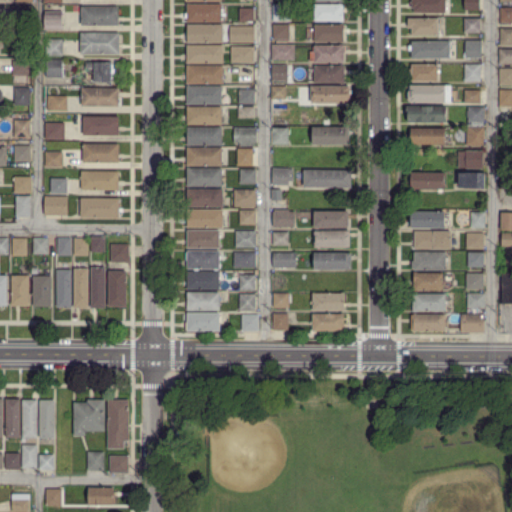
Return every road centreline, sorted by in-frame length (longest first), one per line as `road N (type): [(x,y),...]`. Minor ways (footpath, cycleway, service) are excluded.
road 1 (tertiary): [(152,353),(511,355)]
road 2 (residential): [(377,0),(379,355)]
road 3 (residential): [(152,353),(150,0)]
road 4 (residential): [(151,511),(152,353)]
road 5 (tertiary): [(152,353),(0,351)]
